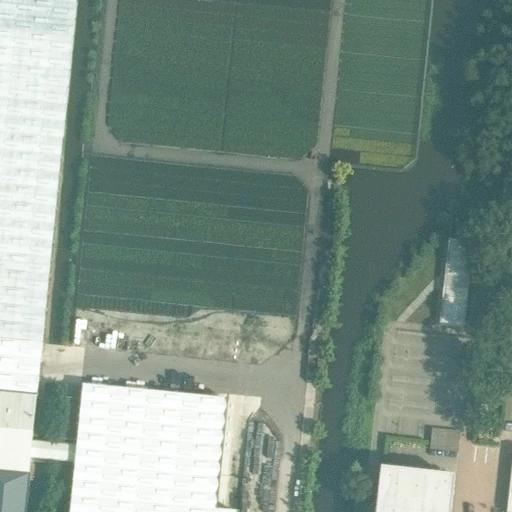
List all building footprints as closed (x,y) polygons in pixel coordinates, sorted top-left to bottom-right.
[(0,0),(0,394),(36,398),(76,0),(0,0)] [(448,242),(439,326),(463,328),(472,251),(472,244),(457,243),(448,242)] [(32,444),(30,461),(35,461),(50,463),(53,463),(62,464),(63,464),(71,465),(75,465),(70,511),(216,511),(228,403),(83,389),(77,448),(72,447),(65,447),(63,446),(55,446),(52,446),(37,444),(32,444)] [(0,394),(0,511),(26,511),(30,478),(28,477),(30,461),(32,444),(36,398),(0,394)] [(451,511),(454,483),(380,475),(376,511),(451,511)]
